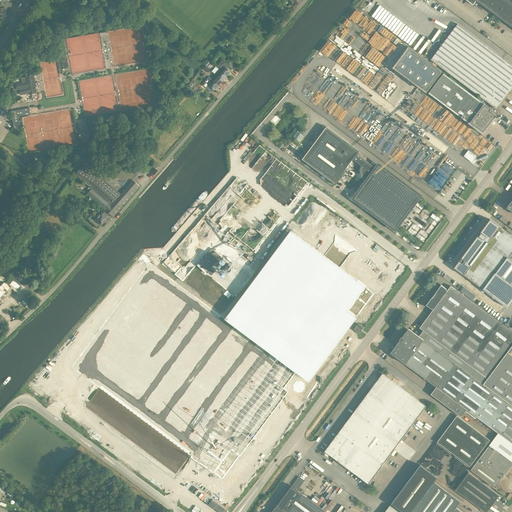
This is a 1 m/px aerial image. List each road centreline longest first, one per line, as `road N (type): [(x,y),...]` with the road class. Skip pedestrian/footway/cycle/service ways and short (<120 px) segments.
road 1 (unclassified): [(511,143),(240,510)]
road 2 (unclassified): [(0,338),(304,0)]
road 3 (unknown): [(379,363),(443,411),(382,498),(307,454)]
road 4 (unknown): [(485,179),(323,61),(288,96)]
road 5 (unknown): [(148,275),(242,171),(257,184),(260,232),(272,238)]
road 6 (unknown): [(148,275),(170,285),(214,240),(248,268),(215,304)]
road 7 (unknown): [(350,343),(260,464)]
